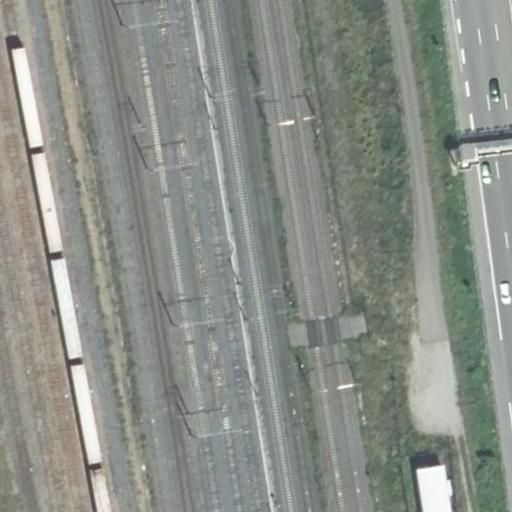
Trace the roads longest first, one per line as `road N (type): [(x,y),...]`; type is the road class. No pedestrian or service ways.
road 1 (trunk): [(482,0),(511,225)]
road 2 (track): [(452,373),(474,511)]
